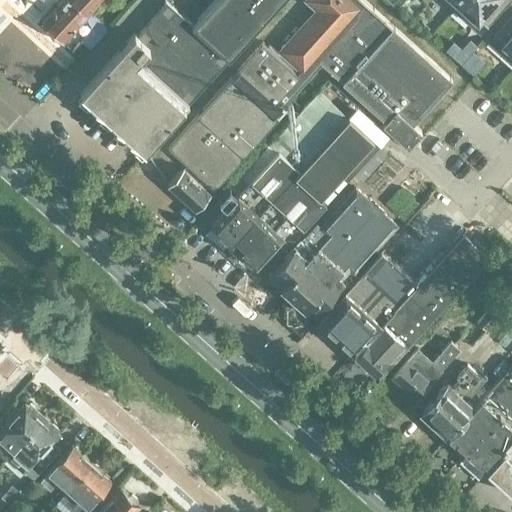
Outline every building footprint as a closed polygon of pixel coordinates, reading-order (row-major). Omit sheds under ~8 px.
[(60,0),(41,21),(64,41),(83,20),(91,11),(101,0),(60,0)] [(229,56),(192,23),(166,0),(164,0),(166,2),(137,34),(135,32),(81,92),(145,150),(229,56)] [(278,116),(274,113),(277,109),(278,110),(324,58),(388,115),(385,118),(411,141),(421,130),(412,122),(452,78),(365,0),(308,0),(317,7),(275,53),(261,40),(167,145),(188,163),(184,167),(182,166),(168,182),(195,207),(210,191),(208,190),(212,185),(214,187),(278,116)] [(213,0),(192,23),(229,56),(279,0),(213,0)] [(459,0),(453,7),(481,31),(508,0),(459,0)] [(511,12),(489,38),(511,59),(511,12)] [(212,225),(205,232),(222,248),(229,240),(234,244),(255,221),(254,219),(260,212),(259,211),(294,173),(346,116),(331,102),(283,153),(278,148),(248,181),(240,173),(229,185),(237,192),(210,222),(212,225)] [(294,173),(259,211),(260,212),(284,235),(289,240),(353,171),(362,179),(388,151),(379,143),(348,114),(346,116),(294,173)] [(316,221),(268,274),(289,293),(275,309),(299,330),(346,277),(351,281),(358,273),(355,270),(396,223),(355,186),(320,225),(316,221)] [(255,221),(234,244),(256,264),(284,235),(260,212),(254,219),(255,221)] [(417,283),(355,352),(380,376),(487,257),(462,234),(417,283)] [(351,282),(317,319),(354,353),(355,352),(417,283),(380,250),(352,283),(351,282)] [(484,328),(498,313),(490,306),(476,321),(484,328)] [(415,397),(460,347),(450,339),(431,360),(416,348),(392,376),(415,397)] [(511,362),(480,400),(511,428),(511,362)] [(420,411),(447,435),(473,406),(465,398),(483,378),(467,363),(456,375),(459,378),(451,387),(446,382),(420,411)] [(476,402),(473,406),(447,435),(486,470),(504,450),(501,447),(511,435),(511,428),(480,400),(477,403),(476,402)] [(2,427),(19,443),(42,417),(25,401),(2,427)] [(43,417),(7,456),(25,472),(25,471),(34,478),(60,448),(52,441),(60,432),(43,417)] [(511,435),(501,447),(504,450),(486,470),(511,493),(511,435)] [(0,453),(5,458),(7,456),(18,444),(10,436),(4,443),(3,442),(0,444),(0,453)] [(59,478),(69,487),(92,461),(73,444),(41,479),(50,487),(59,478)] [(92,461),(69,487),(78,495),(69,505),(77,511),(80,511),(111,478),(92,461)] [(121,487),(97,511),(132,511),(140,504),(121,487)]
